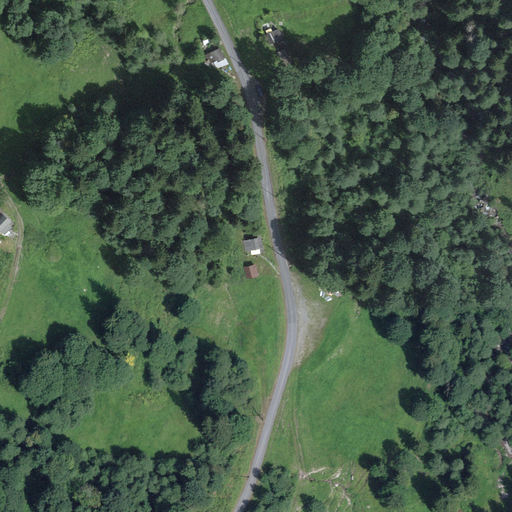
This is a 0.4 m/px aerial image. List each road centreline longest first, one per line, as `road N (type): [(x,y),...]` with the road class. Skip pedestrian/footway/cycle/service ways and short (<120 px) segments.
road 1 (tertiary): [(206,0),(255,118),(292,327),(238,511)]
road 2 (track): [(291,511),(302,467),(295,377),(286,368)]
road 3 (track): [(0,321),(21,238),(0,182)]
